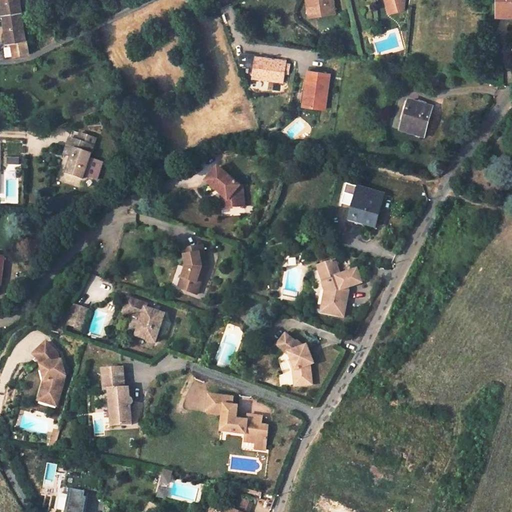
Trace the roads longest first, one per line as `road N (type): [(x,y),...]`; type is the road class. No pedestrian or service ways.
road 1 (residential): [(320,422),(443,189),(511,86)]
road 2 (residential): [(180,181),(120,209),(0,323)]
road 3 (residential): [(150,374),(186,368),(320,422)]
road 4 (residential): [(150,0),(39,53),(0,60)]
